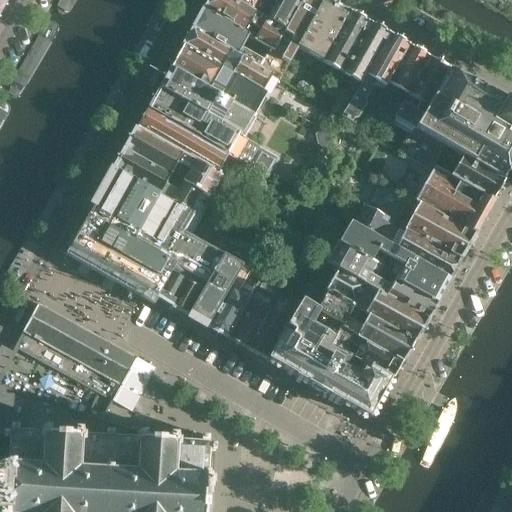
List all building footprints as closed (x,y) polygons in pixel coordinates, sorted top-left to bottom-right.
[(61,0),(57,7),(57,9),(57,10),(58,11),(58,13),(59,14),(60,15),(62,16),(63,16),(65,16),(66,16),(67,16),(69,15),(70,14),(78,0),(61,0)] [(285,31),(256,14),(231,0),(210,0),(204,11),(245,34),(251,24),(262,30),(256,40),(269,48),(274,51),(285,31)] [(231,0),(256,14),(257,12),(264,0),(231,0)] [(285,31),(302,0),(269,0),(273,2),(265,16),(257,12),(256,14),(285,31)] [(296,46),(323,0),(322,0),(302,0),(285,31),(274,51),(269,48),(263,59),(258,67),(270,75),(278,79),(296,46)] [(321,60),(347,14),(323,0),(296,46),(321,60)] [(242,47),(248,36),(245,34),(204,11),(193,31),(258,67),(263,59),(242,47)] [(341,72),(368,26),(347,14),(321,60),(319,64),(324,67),(326,63),(341,72)] [(44,27),(42,29),(6,95),(21,103),(59,36),(59,34),(60,33),(60,31),(60,30),(60,28),(60,26),(59,25),(52,21),(50,22),(48,23),(46,24),(45,26),(44,27)] [(343,116),(388,37),(368,26),(341,72),(355,80),(345,96),(332,88),(323,105),(328,108),(343,116)] [(258,67),(193,31),(187,39),(183,37),(179,45),(183,47),(261,91),(270,75),(258,67)] [(357,120),(366,104),(366,100),(375,83),(381,87),(375,97),(378,99),(382,93),(387,85),(408,48),(407,48),(388,37),(343,116),(374,134),(376,131),(357,120)] [(248,115),(261,91),(183,47),(170,70),(158,93),(238,138),(250,116),(248,115)] [(407,96),(428,59),(408,48),(387,85),(397,91),(392,99),(382,93),(378,99),(374,108),(380,111),(375,120),(381,123),(386,115),(394,119),(402,105),(405,107),(410,98),(407,96)] [(414,131),(448,70),(428,59),(407,96),(410,98),(421,104),(416,113),(405,107),(402,105),(394,119),(414,131)] [(511,165),(511,106),(470,82),(448,70),(414,131),(399,157),(421,169),(424,163),(434,168),(445,149),(459,157),(448,176),(491,201),(503,182),(511,165)] [(238,138),(158,93),(148,110),(228,155),(248,167),(258,150),(238,138)] [(228,155),(148,110),(147,111),(148,111),(146,115),(145,115),(137,130),(216,175),(228,155)] [(216,175),(137,130),(125,150),(172,176),(184,183),(200,192),(209,198),(220,178),(216,175)] [(165,189),(172,176),(125,150),(114,170),(188,213),(200,192),(184,183),(177,195),(165,189)] [(264,176),(274,159),(258,150),(248,167),(264,176)] [(328,179),(336,164),(334,163),(337,157),(324,150),(320,156),(309,176),(322,183),(325,177),(328,179)] [(491,201),(448,176),(434,168),(424,163),(421,169),(431,176),(419,198),(408,192),(405,196),(408,198),(472,234),(491,201)] [(252,196),(264,176),(248,167),(237,187),(252,196)] [(241,269),(182,235),(193,215),(188,213),(114,170),(104,188),(69,249),(118,277),(144,292),(157,299),(174,268),(189,276),(205,285),(187,316),(207,328),(241,269)] [(472,234),(408,198),(404,205),(416,212),(405,231),(458,261),(466,247),(470,249),(474,242),(469,240),(472,234)] [(458,261),(405,231),(365,208),(354,227),(396,251),(402,240),(414,247),(408,258),(447,281),(458,261)] [(447,281),(408,258),(396,251),(354,227),(348,224),(343,234),(348,237),(342,247),(381,269),(396,278),(394,281),(434,304),(447,281)] [(279,259),(286,247),(281,244),(284,240),(275,235),(263,256),(272,261),(274,256),(279,259)] [(390,288),(375,279),(381,269),(342,247),(337,244),(326,264),(337,270),(425,320),(434,304),(394,281),(390,288)] [(266,283),(277,264),(272,261),(263,256),(252,275),(260,280),(266,283)] [(178,296),(189,276),(174,268),(157,299),(165,304),(162,308),(169,312),(178,296)] [(227,338),(250,298),(237,291),(239,287),(252,294),(260,280),(252,275),(241,269),(207,328),(227,338)] [(425,320),(337,270),(325,291),(413,342),(425,320)] [(187,316),(205,285),(189,276),(178,296),(169,312),(176,316),(179,312),(187,316)] [(246,350),(269,310),(280,291),(266,283),(260,280),(252,294),(250,298),(227,338),(246,350)] [(413,342),(325,291),(314,285),(310,291),(320,296),(316,304),(302,296),(299,302),(341,326),(340,328),(401,363),(413,342)] [(266,361),(299,302),(292,298),(282,317),(269,310),(246,350),(266,361)] [(330,345),(340,328),(341,326),(299,302),(266,361),(294,377),(293,378),(325,396),(341,405),(369,420),(391,380),(330,345)] [(136,359),(38,305),(22,334),(14,349),(112,403),(131,413),(155,370),(136,359)] [(401,363),(340,328),(330,345),(391,380),(392,380),(401,363)] [(211,511),(213,476),(206,476),(208,452),(215,452),(215,444),(208,444),(209,437),(200,437),(199,443),(176,442),(176,435),(168,435),(168,441),(144,440),(144,433),(141,433),(78,412),(44,401),(0,386),(0,424),(1,424),(0,440),(0,469),(13,470),(12,492),(10,511),(211,511)] [(201,405),(205,398),(196,393),(192,399),(201,405)] [(10,511),(12,492),(13,470),(0,469),(0,511),(10,511)]
